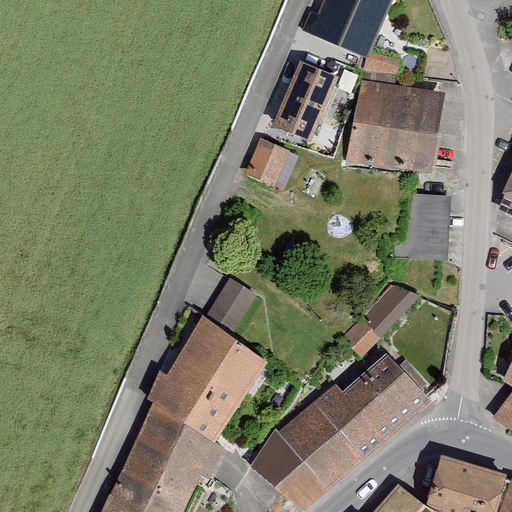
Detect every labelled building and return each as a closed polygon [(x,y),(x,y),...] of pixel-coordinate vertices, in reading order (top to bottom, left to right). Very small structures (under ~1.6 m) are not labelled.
[(332,0),(316,41),(340,50),(361,0),(332,0)] [(361,0),(340,50),(367,61),(392,0),(361,0)] [(299,67),(273,131),(312,147),(338,83),(299,67)] [(359,81),(346,164),(435,178),(449,95),(359,81)] [(262,143),(246,177),(273,189),(288,155),(262,143)] [(511,215),(511,179),(498,210),(511,215)] [(450,258),(453,193),(409,191),(406,256),(450,258)] [(213,309),(243,323),(259,290),(229,275),(213,309)] [(391,287),(343,339),(363,358),(418,299),(391,287)] [(212,445),(267,364),(201,325),(166,377),(160,373),(150,407),(212,445)] [(276,433),(249,472),(305,511),(433,400),(389,356),(342,397),(334,388),(276,433)] [(511,394),(496,423),(511,434),(511,365),(503,382),(511,388),(511,394)] [(110,496),(126,511),(182,511),(200,481),(212,488),(225,455),(212,445),(150,407),(110,496)] [(500,511),(511,489),(511,486),(442,459),(428,510),(430,511),(500,511)] [(511,511),(511,489),(500,511),(511,511)] [(430,511),(428,510),(398,490),(378,511),(430,511)] [(126,511),(110,496),(102,511),(126,511)]
